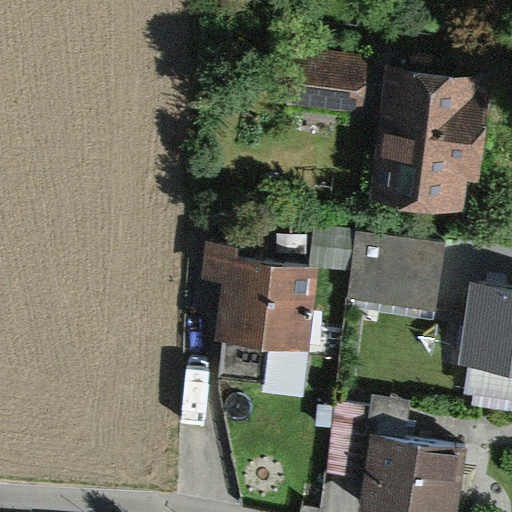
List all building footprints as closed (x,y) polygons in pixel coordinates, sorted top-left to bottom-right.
[(283,105),(360,115),(368,53),(292,42),(283,105)] [(385,71),(370,199),(463,210),(466,181),(478,182),(486,110),(472,109),(476,81),(385,71)] [(350,270),(355,228),(315,224),(311,266),(350,270)] [(359,228),(350,296),(435,308),(444,239),(359,228)] [(223,374),(263,379),(262,392),(303,396),(316,270),(236,262),(237,248),(206,245),(203,277),(222,279),(216,339),(226,340),(223,374)] [(457,363),(511,370),(511,286),(469,280),(457,363)] [(358,506),(404,511),(442,511),(451,443),(408,438),(412,404),(367,398),(365,409),(334,405),(327,462),(363,467),(358,506)]
